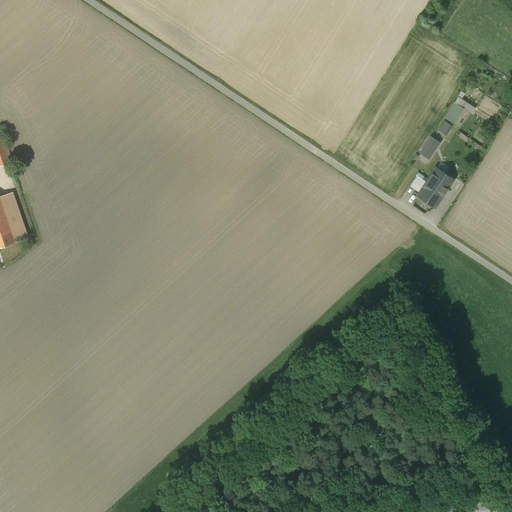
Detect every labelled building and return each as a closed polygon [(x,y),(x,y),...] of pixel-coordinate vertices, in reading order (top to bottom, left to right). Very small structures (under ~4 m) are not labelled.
[(464,108),(474,114),(478,107),(457,96),(445,118),(455,123),(464,108)] [(444,120),(438,129),(447,134),(453,125),(444,120)] [(2,134),(0,134),(0,165),(12,162),(2,134)] [(427,137),(420,149),(429,155),(437,143),(427,137)] [(446,175),(436,168),(417,196),(435,207),(452,181),(445,176),(446,175)] [(12,192),(0,196),(0,246),(17,241),(28,238),(12,192)]
